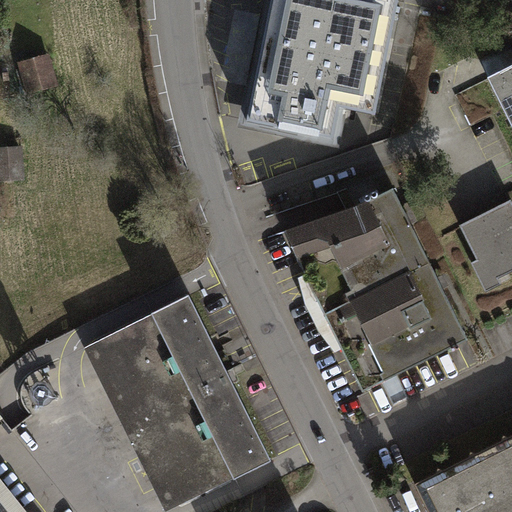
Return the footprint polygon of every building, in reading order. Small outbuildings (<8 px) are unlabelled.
[(268,0),(263,30),(244,129),(328,145),(337,96),(382,105),(401,0),(268,0)] [(511,49),(485,64),(511,115),(511,49)] [(49,54),(18,62),(26,94),(58,86),(49,54)] [(0,182),(25,181),(23,145),(12,146),(0,146),(0,182)] [(297,215),(385,384),(472,339),(383,170),(297,215)] [(511,193),(511,192),(455,221),(486,282),(511,268),(511,193)] [(192,299),(101,344),(184,508),(275,462),(192,299)] [(511,511),(511,422),(423,468),(445,511),(511,511)] [(26,511),(0,480),(0,511),(26,511)]
